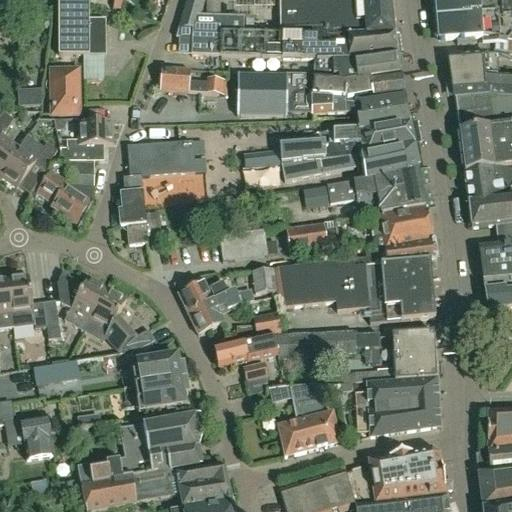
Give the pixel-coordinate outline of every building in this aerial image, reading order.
[(7,0),(8,23),(32,23),(31,7),(37,7),(36,0),(7,0)] [(88,0),(58,0),(59,58),(106,58),(106,22),(89,22),(88,0)] [(121,13),(123,0),(114,0),(113,11),(121,13)] [(200,17),(205,0),(186,0),(182,17),(200,17)] [(393,37),(389,0),(279,0),(279,38),(316,41),(358,37),(393,37)] [(511,0),(433,0),(437,42),(481,39),(511,44),(511,0)] [(396,57),(394,37),(393,37),(358,37),(316,41),(279,38),(243,37),(243,20),(200,17),(182,17),(175,41),(191,40),(190,58),(261,60),(261,62),(316,62),(316,64),(331,64),(356,63),(396,58),(396,57)] [(425,43),(428,63),(437,62),(434,42),(425,43)] [(404,101),(396,58),(356,63),(331,64),(316,64),(288,63),(287,63),(287,65),(239,63),(238,102),(250,102),(251,99),(261,100),(274,101),(283,102),(283,105),(288,105),(288,101),(311,104),(313,104),(347,106),(362,107),(404,101)] [(494,98),(511,98),(511,81),(499,82),(497,58),(487,58),(449,60),(454,100),(488,96),(494,98)] [(218,97),(226,98),(227,83),(207,82),(207,86),(189,84),(190,73),(161,72),(160,94),(218,97)] [(51,74),(52,118),(78,117),(77,73),(51,74)] [(511,98),(494,98),(488,96),(455,100),(460,134),(459,134),(464,175),(464,176),(506,171),(506,170),(511,168),(511,98)] [(361,120),(406,113),(404,101),(362,107),(347,106),(313,104),(311,104),(312,117),(325,116),(325,117),(345,116),(345,115),(360,114),(361,120)] [(406,113),(361,120),(356,121),(358,133),(358,135),(409,127),(406,113)] [(0,176),(18,151),(2,139),(14,123),(3,115),(0,119),(0,176)] [(112,148),(112,125),(77,126),(78,151),(59,151),(60,165),(85,164),(85,148),(112,148)] [(413,148),(409,127),(358,135),(358,133),(333,135),(333,148),(324,148),(324,146),(279,149),(280,155),(281,168),(282,168),(365,158),(413,148)] [(46,146),(43,151),(27,139),(18,151),(0,176),(0,179),(17,192),(34,168),(42,175),(57,154),(46,146)] [(130,181),(141,180),(194,176),(192,145),(127,151),(130,181)] [(365,158),(282,168),(281,168),(269,169),(269,173),(275,172),(277,185),(303,181),(303,180),(329,177),(346,174),(346,172),(363,169),(366,183),(416,173),(418,172),(413,149),(413,148),(365,158)] [(280,155),(250,158),(252,171),(269,169),(281,168),(280,155)] [(68,165),(67,189),(93,191),(93,165),(68,165)] [(511,170),(506,171),(464,176),(471,232),(495,229),(497,244),(511,242),(511,246),(478,250),(484,291),(511,287),(511,170)] [(416,173),(366,183),(352,184),(326,189),(330,208),(355,204),(358,220),(393,215),(424,210),(416,173)] [(95,192),(67,190),(51,179),(40,196),(50,203),(52,200),(56,203),(51,210),(76,227),(90,206),(90,205),(95,192)] [(141,180),(130,181),(123,182),(124,197),(120,197),(122,214),(118,214),(120,230),(127,229),(128,249),(147,247),(141,180)] [(312,210),(328,207),(325,189),(309,192),(312,210)] [(372,254),(432,244),(425,211),(371,220),(374,240),(371,246),(372,254)] [(157,216),(144,217),(145,228),(158,227),(157,216)] [(283,232),(286,258),(326,253),(325,244),(330,244),(328,226),(323,227),(283,232)] [(218,236),(219,255),(258,253),(257,235),(218,236)] [(432,244),(372,254),(365,255),(365,260),(366,267),(378,266),(379,268),(429,263),(435,263),(432,245),(432,244)] [(273,273),(276,294),(278,312),(305,309),(335,306),(336,316),(358,313),(359,323),(369,322),(369,327),(435,322),(429,263),(379,268),(378,266),(366,267),(365,260),(351,262),(351,264),(331,267),(301,269),(273,273)] [(276,294),(273,273),(251,275),(254,297),(276,294)] [(6,281),(12,331),(33,328),(34,333),(46,331),(42,306),(32,307),(28,278),(6,281)] [(59,306),(90,323),(107,292),(87,281),(83,288),(68,280),(60,282),(57,288),(59,306)] [(0,332),(12,331),(6,281),(0,282),(0,332)] [(212,303),(202,286),(178,298),(187,316),(228,297),(223,286),(208,293),(213,303),(212,303)] [(511,287),(484,291),(487,313),(511,311),(511,287)] [(107,292),(90,323),(109,333),(105,340),(121,358),(132,357),(154,343),(148,333),(133,341),(116,322),(126,303),(107,292)] [(228,297),(187,316),(198,338),(224,326),(218,314),(232,307),(234,311),(241,308),(234,294),(228,297)] [(42,306),(46,331),(47,343),(60,341),(55,304),(42,306)] [(257,341),(273,340),(273,341),(282,341),(278,317),(253,321),(256,341),(257,341)] [(367,386),(436,382),(434,336),(392,339),(394,372),(376,373),(376,375),(354,375),(354,386),(367,386)] [(273,341),(276,357),(277,361),(356,356),(356,353),(379,351),(378,338),(355,339),(355,337),(282,341),(273,341)] [(276,357),(273,341),(273,340),(257,341),(256,341),(242,344),(215,351),(219,371),(276,357)] [(132,376),(135,391),(186,382),(183,368),(179,368),(177,359),(136,365),(138,375),(132,376)] [(37,387),(66,382),(63,367),(34,372),(37,387)] [(247,386),(268,381),(265,367),(244,372),(247,386)] [(186,382),(135,391),(139,415),(185,407),(183,397),(188,396),(186,382)] [(436,383),(367,388),(367,397),(355,398),(356,435),(370,435),(371,441),(439,431),(436,383)] [(295,425),(276,430),(284,461),(336,448),(339,443),(332,415),(323,418),(316,388),(309,389),(309,388),(290,389),(295,425)] [(53,459),(47,421),(14,426),(10,404),(0,405),(0,428),(1,428),(1,427),(5,426),(7,439),(22,436),(27,464),(53,459)] [(487,441),(488,453),(511,449),(511,411),(486,412),(487,423),(486,423),(486,427),(486,438),(487,438),(487,441)] [(169,474),(182,472),(202,467),(198,449),(203,437),(200,418),(119,433),(124,462),(77,471),(80,491),(166,473),(169,474)] [(501,505),(502,506),(511,504),(511,449),(488,453),(487,453),(488,457),(476,459),(482,508),(501,505)] [(284,511),(350,511),(355,511),(375,505),(446,499),(439,459),(431,453),(368,465),(369,474),(361,476),(361,473),(345,478),(344,474),(279,493),(284,511)] [(105,511),(180,497),(182,511),(187,511),(225,506),(229,505),(221,467),(183,474),(182,472),(169,474),(166,473),(80,491),(84,511),(105,511)] [(32,498),(48,496),(46,483),(30,486),(32,498)] [(375,505),(355,511),(448,511),(446,499),(375,505)] [(13,504),(14,511),(29,511),(27,501),(13,504)]
